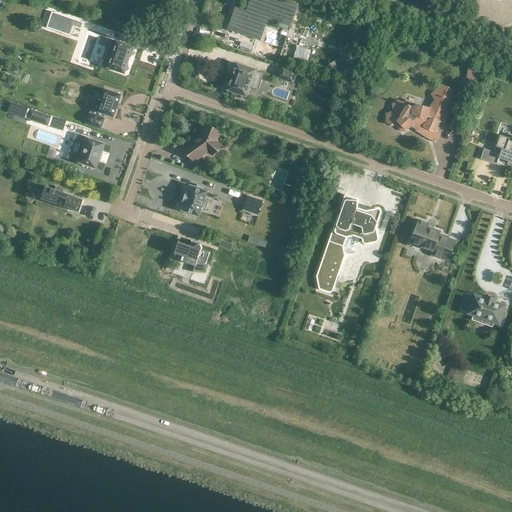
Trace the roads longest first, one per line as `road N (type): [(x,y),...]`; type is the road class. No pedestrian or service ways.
road 1 (tertiary): [(411,511),(0,373)]
road 2 (residential): [(511,207),(170,88)]
road 3 (residential): [(124,216),(170,88)]
